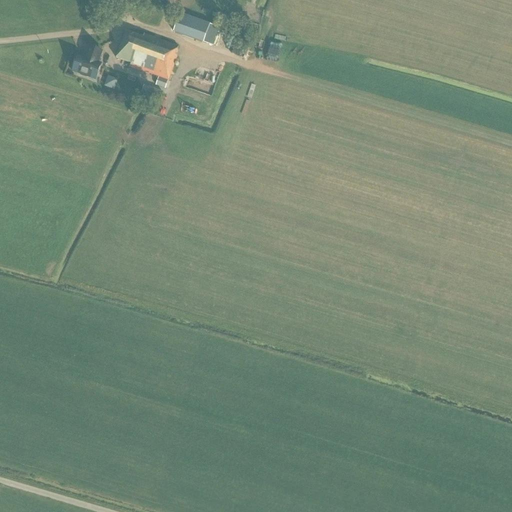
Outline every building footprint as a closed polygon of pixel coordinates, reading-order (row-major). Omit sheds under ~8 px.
[(284,0),(284,5),(307,9),(308,0),(284,0)] [(335,7),(334,12),(328,11),(327,18),(352,23),(355,9),(342,7),(342,9),(335,7)] [(280,33),(308,34),(308,15),(280,15),(280,33)] [(211,27),(182,17),(175,35),(205,45),(211,27)] [(143,37),(127,31),(117,58),(132,64),(131,67),(159,78),(168,81),(169,82),(178,57),(175,55),(178,47),(144,33),(143,37)] [(102,52),(90,47),(86,56),(88,56),(87,59),(78,56),(72,71),(81,75),(86,77),(95,80),(101,64),(98,63),(102,52)] [(195,83),(209,85),(212,71),(199,69),(197,79),(189,78),(187,87),(194,89),(195,83)] [(165,89),(168,81),(159,78),(156,85),(165,89)] [(164,92),(144,85),(139,98),(159,105),(164,92)] [(236,109),(239,92),(234,91),(230,108),(236,109)]
